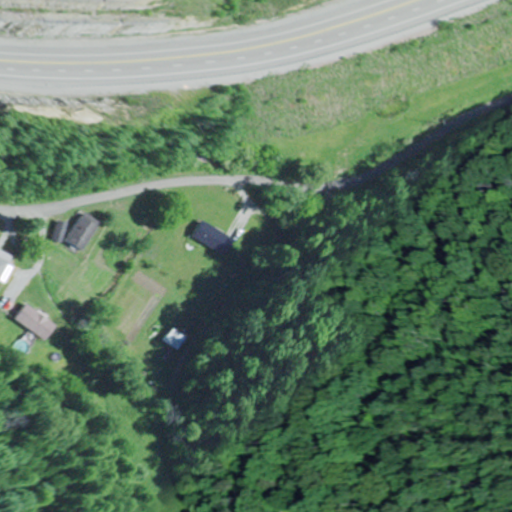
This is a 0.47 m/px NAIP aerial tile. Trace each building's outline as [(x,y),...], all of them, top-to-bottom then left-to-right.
[(263,45),(273,67),(292,59),(282,37),(263,45)] [(284,145),(319,136),(314,118),(279,127),(284,145)] [(83,251),(100,223),(82,212),(65,241),(83,251)] [(191,236),(220,255),(231,239),(202,220),(191,236)] [(0,280),(12,258),(0,252),(0,280)] [(57,326),(26,304),(15,320),(45,342),(57,326)] [(182,338),(171,330),(163,342),(174,350),(182,338)]
